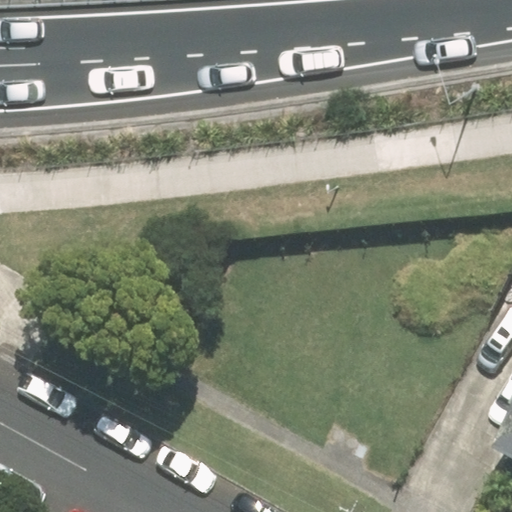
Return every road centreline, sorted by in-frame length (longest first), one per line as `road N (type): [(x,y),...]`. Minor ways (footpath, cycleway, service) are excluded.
road 1 (motorway): [(511,7),(282,38),(0,62)]
road 2 (residential): [(158,511),(0,424)]
